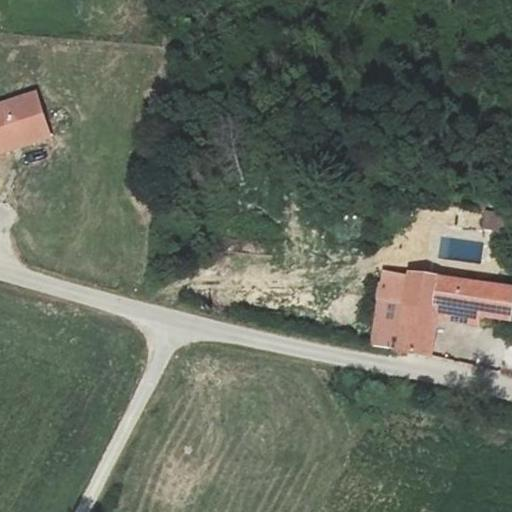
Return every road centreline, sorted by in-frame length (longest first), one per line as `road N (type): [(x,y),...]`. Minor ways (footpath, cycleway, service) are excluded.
road 1 (unclassified): [(511,392),(175,324),(0,270)]
road 2 (track): [(175,324),(83,511)]
